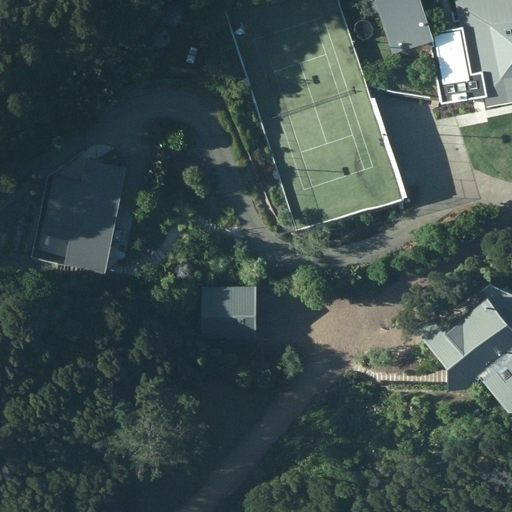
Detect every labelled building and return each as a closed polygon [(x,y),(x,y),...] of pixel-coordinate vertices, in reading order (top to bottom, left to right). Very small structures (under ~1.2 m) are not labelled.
[(368,0),(384,53),(428,40),(416,0),(368,0)] [(511,87),(511,0),(458,0),(476,94),(511,87)] [(68,264),(114,273),(135,163),(89,154),(68,264)] [(200,283),(202,336),(257,334),(255,282),(200,283)] [(480,377),(511,414),(511,329),(480,292),(429,326),(416,330),(439,359),(449,393),(480,377)]
